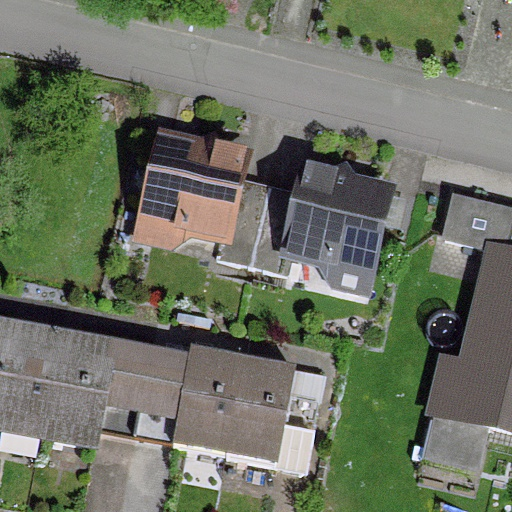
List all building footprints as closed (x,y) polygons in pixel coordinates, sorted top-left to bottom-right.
[(210,147),(204,145),(192,153),(161,145),(141,227),(216,245),(212,264),(247,272),(265,195),(232,187),(238,164),(218,159),(210,147)] [(324,184),(304,179),(298,203),(265,195),(247,272),(282,281),(287,262),(316,269),(315,273),(326,292),(356,299),(381,197),(349,190),(342,178),(336,176),(324,184)] [(445,424),(511,440),(511,253),(487,248),(445,424)] [(54,346),(4,337),(0,356),(0,435),(36,443),(54,346)] [(107,356),(54,346),(36,443),(88,453),(92,433),(131,441),(145,367),(106,359),(107,356)] [(221,463),(239,367),(187,357),(184,374),(145,367),(131,441),(171,448),(170,453),(221,463)] [(314,410),(285,404),(290,376),(239,367),(221,463),(272,473),(274,463),(303,468),(314,410)]
